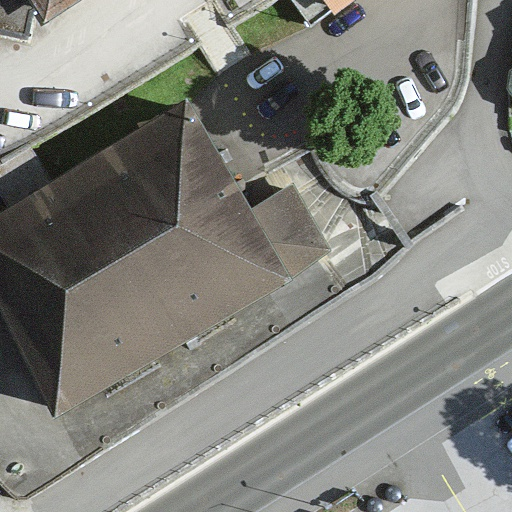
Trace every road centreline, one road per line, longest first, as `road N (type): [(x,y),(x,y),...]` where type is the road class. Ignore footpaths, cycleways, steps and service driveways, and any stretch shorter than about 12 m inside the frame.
road 1 (residential): [(63,511),(485,241),(511,248)]
road 2 (primary): [(511,309),(186,511)]
road 3 (unknown): [(139,0),(0,100)]
